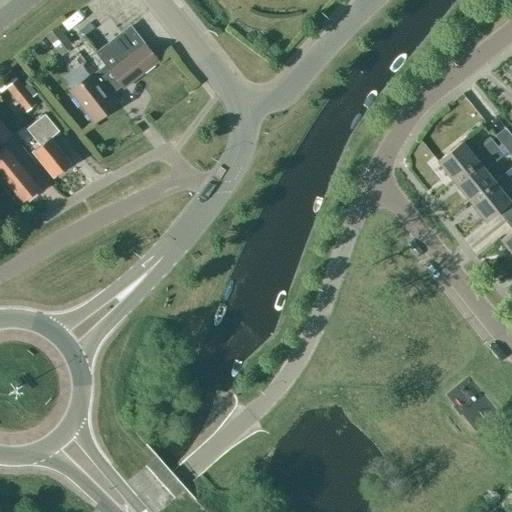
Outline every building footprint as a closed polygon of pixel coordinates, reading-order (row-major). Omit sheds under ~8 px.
[(84,14),(44,46),(58,63),(97,31),(84,14)] [(144,44),(130,26),(96,53),(106,65),(92,75),(91,73),(69,91),(94,122),(116,105),(107,95),(120,85),(123,88),(158,61),(144,43),(144,44)] [(0,80),(15,100),(25,112),(35,104),(30,97),(36,93),(27,82),(21,86),(8,70),(0,76),(0,80)] [(49,139),(58,131),(44,114),(26,129),(40,145),(33,151),(53,177),(69,164),(49,139)] [(0,144),(10,136),(0,123),(0,144)] [(511,137),(504,128),(494,136),(509,154),(511,151),(511,137)] [(437,161),(453,181),(496,147),(490,140),(477,150),(479,153),(474,156),(461,141),(437,161)] [(0,157),(10,170),(2,177),(22,202),(38,189),(4,147),(0,149),(0,157)] [(496,147),(453,181),(469,201),(494,182),(482,167),(487,163),(490,166),(503,155),(496,147)] [(511,167),(494,182),(469,201),(485,221),(497,212),(504,221),(511,215),(511,199),(510,201),(498,187),(503,182),(506,185),(511,179),(511,167)] [(511,230),(500,240),(511,255),(511,215),(504,221),(511,230)]
